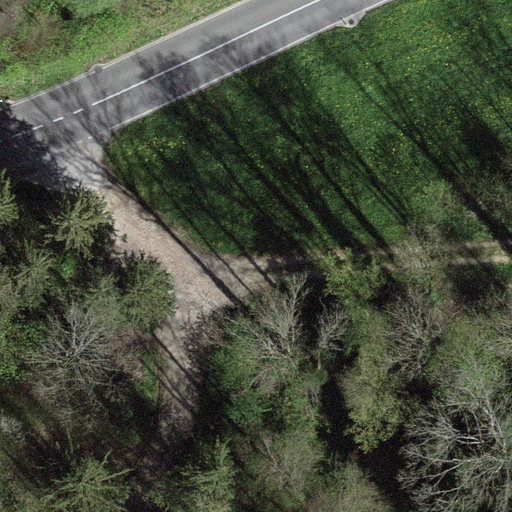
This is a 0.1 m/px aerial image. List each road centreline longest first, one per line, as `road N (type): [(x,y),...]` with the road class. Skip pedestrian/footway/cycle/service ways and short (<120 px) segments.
road 1 (tertiary): [(333,0),(0,136)]
road 2 (track): [(511,260),(183,289)]
road 3 (track): [(183,289),(176,378),(153,451),(110,511)]
road 4 (track): [(47,120),(82,183),(183,289)]
